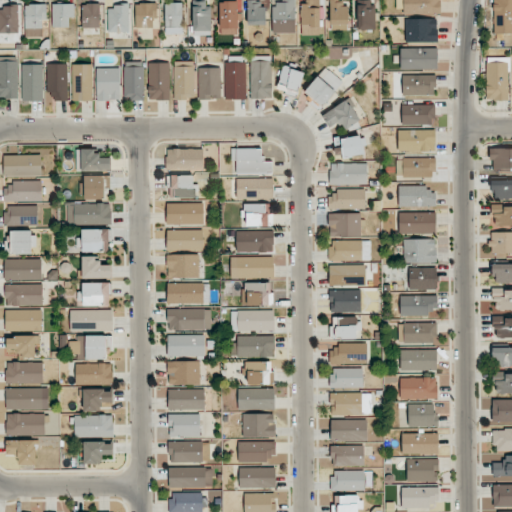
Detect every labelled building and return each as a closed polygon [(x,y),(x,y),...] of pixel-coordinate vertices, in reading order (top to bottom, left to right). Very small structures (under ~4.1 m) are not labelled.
[(247,25),(264,25),(263,0),(256,0),(247,0),(247,25)] [(273,33),(296,32),(295,0),(274,0),(272,0),(273,33)] [(321,0),(300,0),(301,31),(320,31),(319,19),(322,19),(321,0)] [(348,30),(348,0),(330,0),(330,30),(348,30)] [(373,0),(356,0),(358,30),(374,29),(373,0)] [(402,0),(403,14),(440,13),(439,0),(402,0)] [(511,0),(493,0),(494,34),(511,33),(511,0)] [(193,35),(210,35),(209,1),(192,1),(193,35)] [(237,1),(219,1),(220,35),(239,34),(238,16),(237,16),(237,1)] [(100,3),(82,4),(82,28),(100,27),(100,3)] [(135,28),(158,27),(157,3),(135,3),(135,28)] [(165,3),(165,34),(182,33),(182,3),(165,3)] [(25,37),(44,37),(45,4),(25,4),(25,37)] [(52,4),(53,27),(69,27),(69,17),(74,17),(74,4),(52,4)] [(108,5),(108,32),(129,32),(129,5),(108,5)] [(0,33),(19,32),(18,6),(0,6),(0,33)] [(405,42),(437,42),(437,19),(405,18),(405,42)] [(437,48),(400,48),(400,69),(437,69),(437,48)] [(0,98),(18,98),(17,57),(0,56),(0,98)] [(271,98),(271,56),(250,56),(250,98),(271,98)] [(143,61),(124,62),(124,100),(143,99),(143,61)] [(173,61),(174,99),(195,99),(193,61),(173,61)] [(246,99),(245,62),(224,63),(225,99),(246,99)] [(68,101),(67,63),(47,64),(48,101),(68,101)] [(170,100),(169,63),(148,63),(148,100),(170,100)] [(508,100),(508,63),(486,63),(486,100),(508,100)] [(92,64),(72,64),(72,101),(93,101),(92,64)] [(43,101),(43,65),(22,65),(22,101),(43,101)] [(304,72),(283,66),(276,90),(297,96),(304,72)] [(220,67),(198,68),(198,99),(220,98),(220,67)] [(305,92),(323,107),(343,81),(324,67),(305,92)] [(97,68),(97,100),(120,100),(120,68),(97,68)] [(402,75),(402,95),(435,95),(435,75),(402,75)] [(322,114),(328,127),(340,121),(344,129),(359,122),(348,101),(322,114)] [(401,105),(401,125),(434,124),(434,104),(401,105)] [(435,130),(398,129),(398,151),(435,151),(435,130)] [(333,139),(336,158),(366,153),(363,135),(333,139)] [(203,168),(203,148),(166,149),(166,169),(203,168)] [(231,149),(232,161),(236,161),(236,174),(271,173),(271,161),(263,162),(263,148),(231,149)] [(493,172),(511,171),(511,148),(489,148),(490,160),(493,160),(493,172)] [(76,171),(110,172),(111,156),(94,156),(95,149),(76,149),(76,171)] [(3,155),(4,176),(41,176),(41,154),(3,155)] [(434,158),(396,159),(397,178),(435,177),(434,158)] [(330,184),(367,184),(367,163),(330,163),(330,184)] [(84,199),(104,199),(104,186),(110,186),(110,176),(84,175),(84,199)] [(168,197),(197,198),(197,183),(193,183),(194,176),(168,175),(168,197)] [(273,178),(236,179),(237,199),(273,198),(273,178)] [(511,179),(491,180),(491,197),(511,196),(511,179)] [(41,180),(12,181),(12,186),(4,186),(4,201),(42,201),(41,180)] [(398,206),(435,207),(435,191),(427,191),(427,186),(399,186),(398,206)] [(365,189),(337,189),(337,195),(328,195),(328,209),(365,208),(365,189)] [(68,222),(111,221),(110,202),(67,203),(68,222)] [(203,224),(204,203),(167,203),(166,224),(203,224)] [(268,226),(268,204),(243,204),(243,226),(268,226)] [(511,205),(491,205),(490,225),(511,225),(511,205)] [(38,206),(5,206),(5,224),(38,223),(38,206)] [(436,213),(399,212),(399,233),(435,234),(436,213)] [(360,213),(328,213),(329,237),(361,236),(360,213)] [(166,250),(203,250),(203,230),(167,229),(166,250)] [(34,254),(34,230),(6,231),(7,254),(34,254)] [(273,231),(236,231),(236,252),(274,252),(273,231)] [(491,254),(511,253),(511,231),(490,232),(491,254)] [(404,263),(436,262),(436,239),(404,239),(404,263)] [(370,240),(330,241),(330,261),(371,260),(370,240)] [(198,278),(199,255),(168,254),(167,277),(198,278)] [(111,263),(95,263),(95,256),(82,256),(82,278),(111,277),(111,263)] [(273,256),(230,257),(231,278),(274,277),(273,256)] [(42,280),(41,259),(4,259),(5,281),(42,280)] [(511,282),(511,263),(493,264),(493,282),(511,282)] [(329,286),(366,285),(365,265),(329,265),(329,286)] [(408,268),(409,290),(437,290),(436,267),(408,268)] [(83,305),(111,305),(110,282),(82,283),(83,305)] [(242,305),(272,304),(271,282),(242,283),(242,305)] [(167,303),(209,303),(209,283),(167,283),(167,303)] [(43,305),(42,284),(6,285),(6,306),(43,305)] [(511,287),(494,288),(494,310),(511,309),(511,287)] [(329,312),(361,312),(360,290),(329,290),(329,312)] [(436,295),(400,296),(400,316),(437,316),(436,295)] [(41,309),(5,310),(6,330),(42,329),(41,309)] [(70,311),(70,331),(113,330),(112,309),(70,311)] [(168,309),(168,330),(211,329),(211,309),(168,309)] [(274,310),(231,311),(231,331),(274,330),(274,310)] [(357,338),(356,316),(330,317),(331,339),(357,338)] [(511,338),(511,317),(494,317),(494,338),(511,338)] [(404,343),(436,342),(435,322),(403,323),(404,343)] [(111,335),(77,336),(77,341),(68,341),(69,354),(77,354),(77,359),(106,359),(106,347),(111,346),(111,335)] [(205,335),(168,335),(168,356),(205,356),(205,335)] [(274,357),(274,336),(238,335),(237,356),(274,357)] [(35,358),(35,345),(39,345),(39,336),(7,336),(6,348),(18,348),(17,357),(35,358)] [(367,343),(338,343),(338,347),(329,347),(329,363),(366,364),(367,343)] [(511,347),(492,347),(492,358),(497,358),(497,365),(511,365),(511,347)] [(436,349),(400,350),(400,370),(437,370),(436,349)] [(43,384),(43,363),(6,361),(6,383),(43,384)] [(200,384),(200,361),(168,361),(168,384),(200,384)] [(113,383),(112,363),(75,364),(76,383),(113,383)] [(362,368),(331,368),(331,388),(363,387),(362,368)] [(511,393),(511,372),(495,373),(495,393),(511,393)] [(400,399),(437,398),(437,377),(400,378),(400,399)] [(48,388),(6,388),(6,409),(48,409),(48,388)] [(275,409),(274,388),(238,389),(238,410),(275,409)] [(83,410),(113,409),(112,389),(83,389),(83,410)] [(204,389),(168,389),(168,409),(204,409),(204,389)] [(330,415),(373,414),(372,392),(330,393),(330,415)] [(511,399),(492,400),(492,422),(511,421),(511,399)] [(408,427),(436,426),(435,403),(407,404),(408,427)] [(45,413),(6,414),(6,435),(45,434),(45,413)] [(274,413),(243,414),(243,437),(274,437),(274,413)] [(200,414),(168,414),(168,436),(200,436),(200,414)] [(114,436),(113,415),(74,415),(75,436),(114,436)] [(367,440),(367,419),(330,420),(330,441),(367,440)] [(511,450),(511,428),(493,429),(494,451),(511,450)] [(438,453),(438,433),(401,433),(402,454),(438,453)] [(36,464),(35,440),(6,440),(6,455),(17,454),(18,465),(36,464)] [(209,441),(168,442),(168,462),(209,461),(209,441)] [(274,441),(238,442),(238,462),(274,462),(274,441)] [(83,463),(102,464),(102,454),(113,455),(113,442),(84,442),(83,463)] [(363,445),(331,446),(331,466),(364,465),(363,445)] [(511,475),(511,454),(505,455),(505,462),(492,461),(492,475),(511,475)] [(407,481),(438,481),(438,458),(407,459),(407,481)] [(169,467),(169,487),(205,488),(206,468),(169,467)] [(275,467),(239,468),(239,488),(276,488),(275,467)] [(332,491),(364,490),(364,470),(332,471),(332,491)] [(511,484),(492,485),(493,507),(511,506),(511,484)] [(438,487),(401,487),(402,509),(429,508),(429,502),(439,502),(438,487)] [(169,511),(202,511),(202,493),(170,492),(169,511)] [(275,511),(276,493),(244,493),(244,511),(275,511)] [(333,495),(332,511),(357,511),(358,508),(361,508),(361,496),(333,495)]
